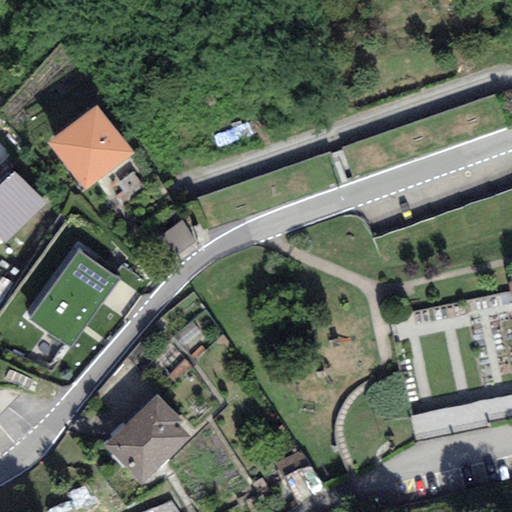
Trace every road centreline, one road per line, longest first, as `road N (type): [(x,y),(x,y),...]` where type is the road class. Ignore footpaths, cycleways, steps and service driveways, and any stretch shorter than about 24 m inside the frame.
road 1 (tertiary): [(511,146),(227,246),(197,264),(36,444),(0,473)]
road 2 (residential): [(511,442),(416,465),(322,511)]
